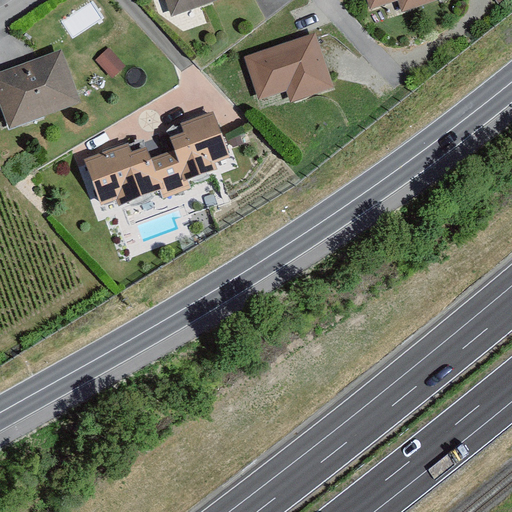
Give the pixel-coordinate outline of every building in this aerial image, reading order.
[(210,0),(165,0),(170,14),(210,0)] [(368,0),(374,15),(423,0),(368,0)] [(313,37),(242,58),(256,106),(284,98),(288,114),(332,101),(313,37)] [(75,118),(56,63),(0,82),(0,137),(2,143),(75,118)] [(133,148),(80,161),(94,214),(232,179),(217,119),(156,134),(163,163),(138,169),(133,148)]
